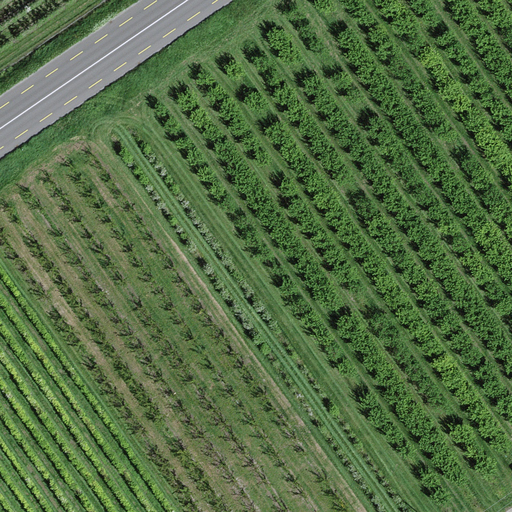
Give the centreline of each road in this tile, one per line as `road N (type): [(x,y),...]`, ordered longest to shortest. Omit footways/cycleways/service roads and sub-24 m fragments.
road 1 (primary): [(0,139),(203,0)]
road 2 (primary): [(166,0),(0,113)]
